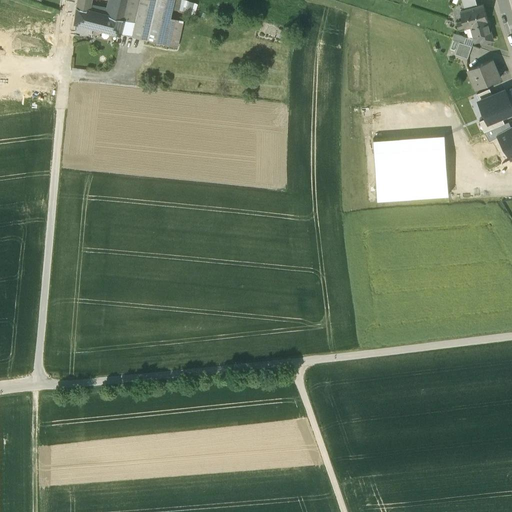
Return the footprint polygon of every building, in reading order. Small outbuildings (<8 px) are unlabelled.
[(89,0),(78,0),(77,8),(87,10),(88,5),(89,0)] [(126,0),(108,0),(106,8),(105,14),(122,18),(125,4),(126,0)] [(139,0),(138,8),(135,22),(131,36),(148,40),(157,0),(139,0)] [(157,0),(148,40),(164,44),(170,16),(173,0),(157,0)] [(475,0),(462,0),(465,10),(466,9),(469,8),(468,5),(475,3),(476,6),(477,6),(475,0)] [(477,6),(476,6),(475,3),(468,5),(469,8),(466,9),(469,19),(471,25),(471,26),(471,25),(487,21),(483,4),(477,6)] [(138,8),(125,4),(122,18),(135,22),(138,8)] [(106,8),(88,5),(87,10),(105,14),(106,8)] [(87,10),(77,8),(75,22),(118,33),(131,36),(135,22),(122,18),(105,14),(87,10)] [(181,19),(170,16),(164,44),(175,47),(181,19)] [(469,19),(457,23),(458,29),(471,25),(469,19)] [(487,21),(471,25),(474,39),(480,37),(482,43),(493,40),(489,27),(490,26),(489,20),(487,21)] [(466,37),(454,33),(452,39),(459,42),(464,43),(466,37)] [(464,43),(459,42),(455,54),(468,58),(472,46),(464,43)] [(493,59),(468,69),(472,79),(475,77),(479,86),(500,77),(493,59)] [(477,94),(479,100),(492,95),(489,89),(477,94)] [(511,112),(511,105),(505,89),(492,95),(479,100),(487,118),(488,122),(501,117),(511,112)] [(480,121),(484,132),(504,124),(501,117),(488,122),(487,118),(480,121)] [(484,132),(489,141),(497,137),(496,135),(511,128),(508,122),(504,124),(484,132)] [(511,126),(511,128),(496,135),(497,137),(510,160),(511,159),(511,126)] [(447,194),(443,135),(374,140),(378,199),(447,194)]
